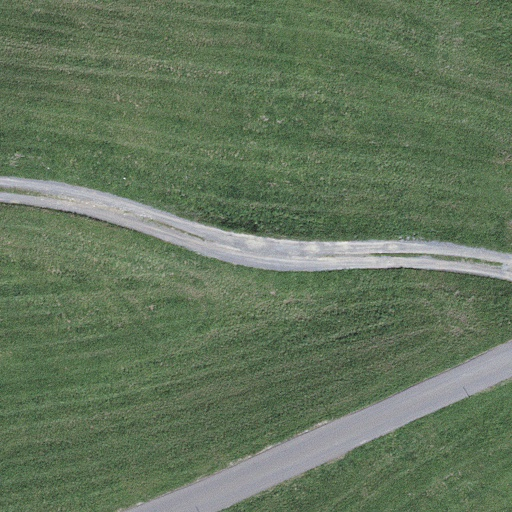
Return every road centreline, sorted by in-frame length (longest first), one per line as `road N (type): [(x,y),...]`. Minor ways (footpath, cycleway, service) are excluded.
road 1 (track): [(0,208),(259,252),(511,261)]
road 2 (residential): [(511,360),(169,511)]
